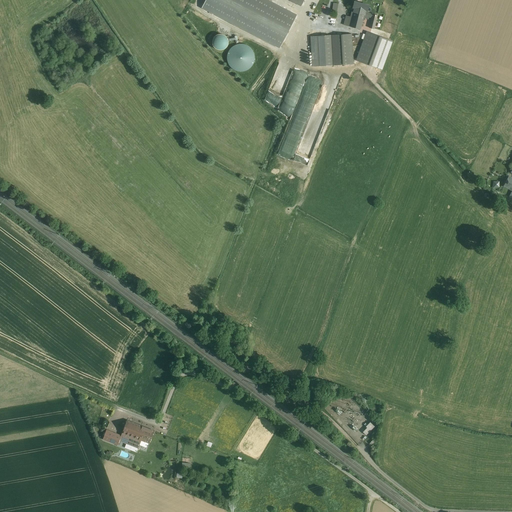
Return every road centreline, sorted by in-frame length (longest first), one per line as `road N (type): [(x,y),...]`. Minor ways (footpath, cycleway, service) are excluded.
road 1 (track): [(511,201),(462,170),(365,69)]
road 2 (track): [(0,351),(115,406)]
